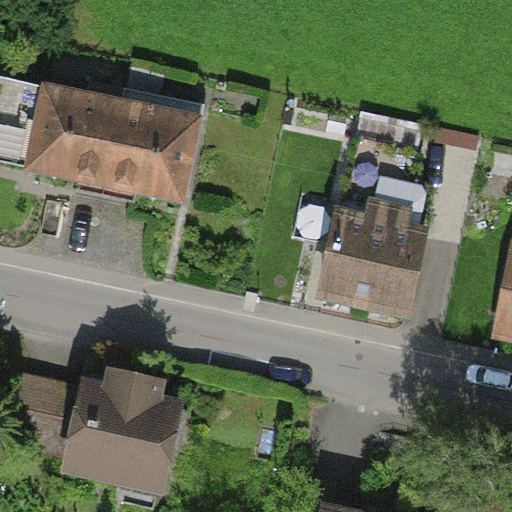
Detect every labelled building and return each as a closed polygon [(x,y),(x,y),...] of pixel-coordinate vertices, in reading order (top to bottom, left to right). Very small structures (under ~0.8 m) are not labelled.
[(4,83),(0,106),(0,170),(89,188),(106,102),(4,83)] [(106,102),(89,188),(191,207),(207,121),(106,102)] [(439,238),(336,219),(320,301),(423,320),(439,238)] [(511,251),(511,252),(496,342),(511,344),(511,251)] [(200,400),(87,377),(64,487),(178,509),(200,400)] [(422,511),(511,511),(511,494),(430,478),(422,511)]
